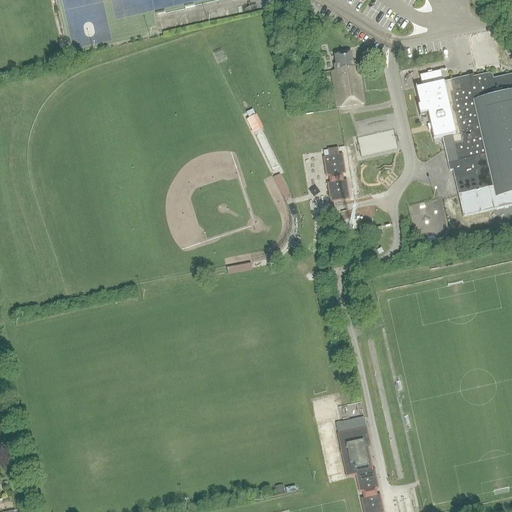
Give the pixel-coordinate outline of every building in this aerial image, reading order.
[(291,0),(278,0),(281,9),(293,6),(291,0)] [(335,65),(336,70),(356,68),(355,63),(353,63),(352,55),(336,57),(337,65),(335,65)] [(356,68),(336,70),(332,71),(337,107),(364,104),(360,68),(356,68)] [(415,88),(419,106),(417,107),(419,117),(420,117),(420,115),(427,114),(429,125),(427,125),(428,131),(431,130),(433,140),(441,138),(458,134),(446,82),(442,83),(440,72),(419,77),(422,88),(416,90),(415,88)] [(458,134),(441,138),(449,172),(452,171),(457,195),(463,217),(511,205),(511,74),(509,75),(509,76),(492,80),(491,76),(489,74),(468,79),(466,78),(448,82),(446,82),(458,134)] [(263,129),(256,115),(246,121),(253,134),(263,129)] [(337,148),(328,150),(322,151),(324,157),(323,157),(326,176),(329,176),(330,183),(327,183),(330,202),(348,199),(345,181),(342,181),(341,174),(344,173),(342,155),(338,155),(337,148)] [(291,197),(280,175),(273,179),(284,200),(291,197)] [(254,262),(226,267),(228,275),(255,270),(254,262)] [(370,447),(366,429),(338,435),(347,476),(356,474),(370,471),(365,448),(370,447)] [(374,470),(370,471),(356,474),(360,492),(362,492),(364,499),(361,500),(364,511),(383,511),(379,496),(377,496),(375,489),(378,488),(374,470)] [(283,486),(275,488),(277,496),(284,495),(283,486)]
